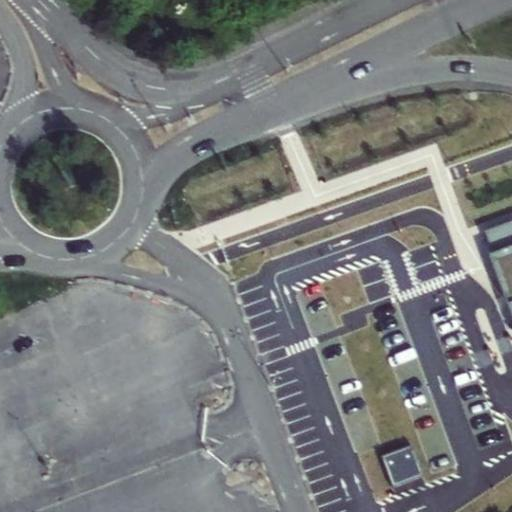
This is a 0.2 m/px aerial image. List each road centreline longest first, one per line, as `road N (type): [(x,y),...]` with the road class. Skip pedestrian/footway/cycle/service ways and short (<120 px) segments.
road 1 (unclassified): [(291,97),(494,0)]
road 2 (tertiary): [(291,97),(411,73),(511,77)]
road 3 (unclassified): [(227,78),(184,87),(125,77),(37,0)]
road 4 (unclassified): [(394,0),(227,78)]
road 5 (unclassified): [(0,223),(45,257),(88,257),(120,238),(142,196)]
road 6 (unclassified): [(142,196),(181,156),(291,97)]
road 7 (unclassified): [(227,78),(154,114),(101,115)]
road 8 (unclassified): [(0,15),(24,70),(7,133)]
road 9 (unclassified): [(80,107),(18,0)]
